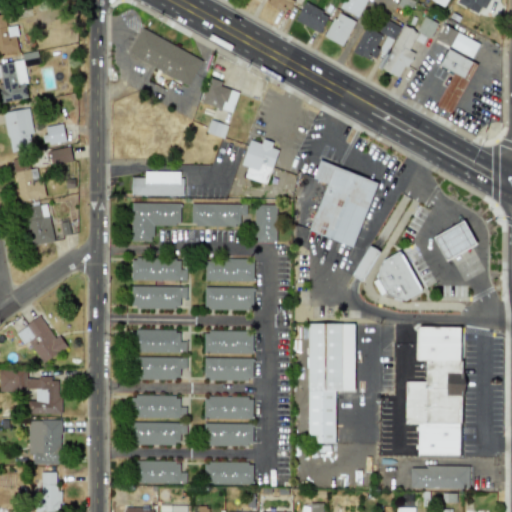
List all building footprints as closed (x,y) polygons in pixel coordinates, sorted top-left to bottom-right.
[(268,0),(267,2),(267,5),(273,8),(290,11),(292,0),(268,0)] [(357,17),(365,0),(346,0),(341,10),(357,17)] [(479,14),(486,0),(456,0),(455,2),(479,14)] [(327,15),(304,2),(294,20),(318,33),(327,15)] [(323,36),(341,46),(354,22),(336,12),(323,36)] [(0,52),(18,50),(13,26),(5,27),(3,14),(0,14),(0,52)] [(392,40),(400,28),(384,19),(377,31),(392,40)] [(411,52),(408,50),(417,33),(402,25),(378,68),(397,79),(411,52)] [(478,42),(441,25),(435,40),(471,57),(478,42)] [(378,49),(374,48),(381,34),(364,26),(352,51),(373,61),(378,49)] [(201,58),(139,28),(126,54),(188,85),(201,58)] [(451,72),(436,106),(451,113),(474,62),(446,49),(438,66),(451,72)] [(0,103),(28,97),(21,59),(0,63),(0,103)] [(230,112),(238,92),(220,85),(221,82),(209,77),(200,102),(230,112)] [(2,113),(10,149),(35,143),(27,107),(2,113)] [(42,126),(45,144),(64,141),(62,123),(42,126)] [(249,139),(240,164),(246,167),(243,177),(265,184),(277,150),(270,147),(272,142),(261,138),(260,143),(249,139)] [(49,164),(71,162),(69,147),(48,149),(49,164)] [(16,200),(41,197),(38,167),(28,168),(27,157),(12,159),(16,200)] [(375,181),(318,160),(312,178),(325,183),(308,231),(352,246),(375,181)] [(143,177),(130,177),(130,195),(180,196),(181,172),(143,171),(143,177)] [(129,241),(152,241),(152,225),(178,225),(179,203),(130,202),(129,241)] [(53,241),(45,203),(22,208),(31,246),(53,241)] [(190,225),(238,226),(239,216),(245,216),(245,204),(190,203),(190,225)] [(275,204),(253,204),(252,241),(275,242),(275,204)] [(432,236),(444,260),(475,244),(463,220),(432,236)] [(400,252),(371,266),(378,278),(371,281),(378,295),(387,291),(391,299),(397,295),(400,300),(420,290),(400,252)] [(129,279),(184,281),(185,269),(178,269),(179,259),(130,257),(129,279)] [(203,259),(203,281),(252,281),(252,259),(203,259)] [(178,308),(178,297),(185,297),(185,286),(130,285),(129,308),(178,308)] [(252,287),(203,286),(203,309),(252,310),(252,287)] [(53,337),(39,315),(14,331),(23,345),(27,342),(40,362),(65,346),(58,335),(53,337)] [(353,323),(307,323),(306,443),(333,443),(334,390),(353,390),(353,323)] [(416,453),(458,454),(460,327),(416,326),(415,360),(424,360),(424,381),(404,381),(403,424),(416,424),(416,453)] [(185,352),(185,341),(178,341),(179,330),(131,329),(130,351),(185,352)] [(202,331),(202,352),(251,353),(251,331),(202,331)] [(185,357),(134,356),(134,378),(178,379),(178,368),(185,368),(185,357)] [(251,380),(252,358),(202,357),(202,379),(251,380)] [(61,413),(60,395),(57,395),(57,377),(25,378),(25,369),(0,369),(0,390),(34,390),(34,400),(26,400),(26,414),(61,413)] [(177,418),(178,396),(129,395),(129,417),(177,418)] [(202,396),(202,417),(251,418),(251,396),(202,396)] [(27,455),(31,455),(31,464),(59,464),(59,419),(26,420),(27,455)] [(178,445),(178,433),(185,434),(186,423),(129,421),(129,444),(178,445)] [(251,445),(251,423),(202,423),(202,445),(251,445)] [(185,483),(186,472),(179,472),(179,461),(133,461),(133,483),(185,483)] [(251,484),(251,462),(203,462),(202,483),(251,484)] [(409,465),(409,487),(468,488),(468,466),(409,465)] [(13,473),(0,472),(0,486),(13,487),(13,473)] [(321,511),(322,504),(301,503),(300,511),(321,511)]
